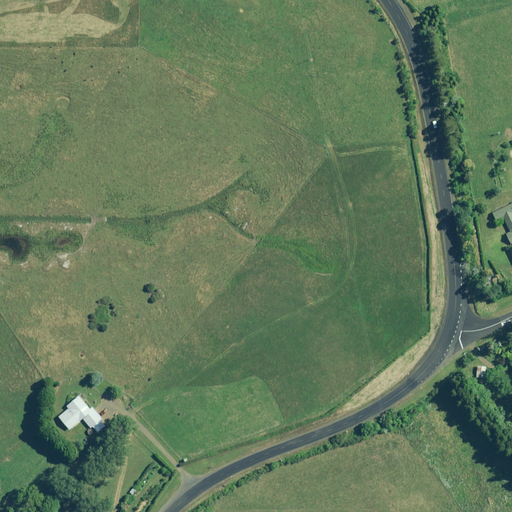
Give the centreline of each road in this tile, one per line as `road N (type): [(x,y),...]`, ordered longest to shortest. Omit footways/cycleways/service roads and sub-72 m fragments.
road 1 (tertiary): [(171,511),(232,468),(393,397),(431,365),(452,330)]
road 2 (tertiary): [(452,330),(452,236),(427,95),(407,30),(388,0)]
